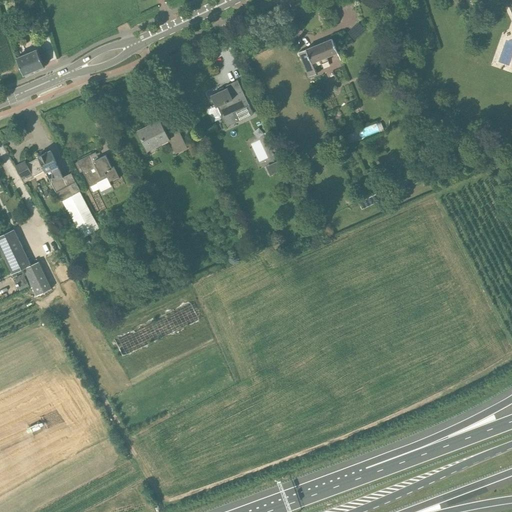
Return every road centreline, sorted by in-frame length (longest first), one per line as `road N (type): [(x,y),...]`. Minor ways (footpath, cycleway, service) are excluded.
road 1 (primary): [(356,511),(511,444)]
road 2 (motorway): [(408,461),(269,511)]
road 3 (motorway): [(511,399),(408,461)]
